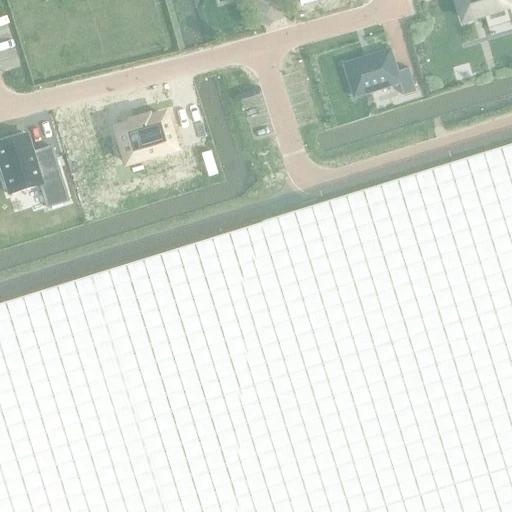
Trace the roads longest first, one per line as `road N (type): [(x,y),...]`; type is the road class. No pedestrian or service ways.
road 1 (unclassified): [(263,45),(297,168),(323,183),(511,124)]
road 2 (residential): [(263,45),(0,112)]
road 3 (residential): [(395,0),(389,10),(263,45)]
